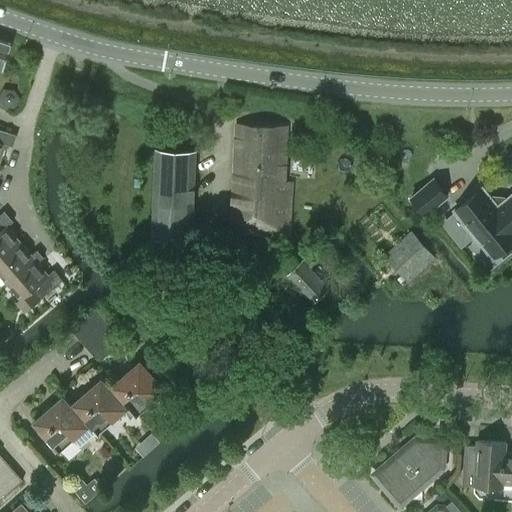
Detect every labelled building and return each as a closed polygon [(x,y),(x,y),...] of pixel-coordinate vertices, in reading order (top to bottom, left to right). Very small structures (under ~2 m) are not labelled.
[(0,65),(2,66),(10,41),(0,37),(0,65)] [(284,180),(287,125),(237,122),(231,220),(240,231),(288,234),(291,180),(284,180)] [(191,237),(195,150),(155,148),(151,235),(191,237)] [(134,178),(134,187),(142,187),(142,179),(134,178)] [(440,189),(432,179),(420,189),(410,197),(421,210),(424,214),(446,197),(440,189)] [(511,194),(504,201),(491,200),(482,188),(455,210),(493,257),(499,251),(503,257),(511,249),(511,194)] [(6,224),(12,220),(4,210),(0,213),(0,256),(20,240),(6,224)] [(209,238),(220,228),(211,218),(200,228),(209,238)] [(407,282),(435,257),(410,230),(382,256),(407,282)] [(37,248),(31,253),(20,240),(0,256),(0,272),(7,281),(35,257),(37,261),(43,256),(37,248)] [(49,275),(37,261),(35,257),(7,281),(20,297),(17,300),(25,311),(41,298),(40,297),(46,293),(62,279),(55,270),(49,275)] [(313,301),(329,286),(303,259),(288,274),(313,301)] [(96,358),(121,337),(95,307),(71,328),(96,358)] [(150,401),(163,389),(140,363),(113,386),(138,414),(151,403),(150,401)] [(111,418),(124,407),(101,380),(75,403),(76,405),(98,430),(99,432),(113,420),(111,418)] [(76,405),(72,409),(62,398),(36,421),(61,450),(74,439),(80,446),(98,430),(76,405)] [(149,431),(141,438),(149,448),(156,442),(157,441),(158,441),(149,431)] [(442,467),(444,439),(416,437),(373,474),(399,504),(442,467)] [(511,452),(504,452),(505,442),(476,440),(476,445),(465,444),(462,484),(473,485),(511,487),(511,509),(511,511),(511,510),(511,452)] [(0,481),(13,470),(5,460),(0,464),(0,481)] [(0,498),(22,480),(13,470),(0,481),(0,498)] [(429,511),(462,511),(451,499),(444,506),(437,506),(429,511)]
